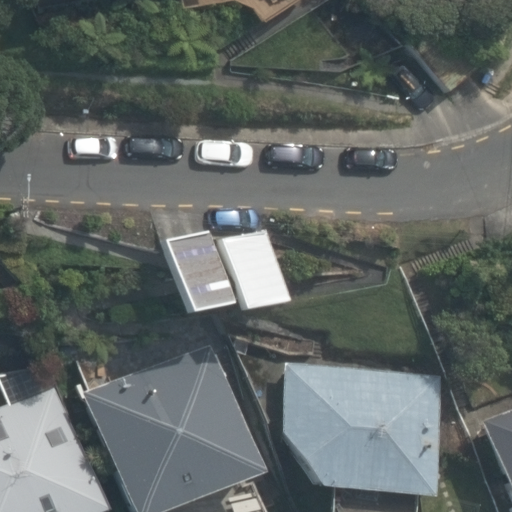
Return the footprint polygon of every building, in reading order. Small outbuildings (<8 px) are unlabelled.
[(217,227),(157,242),(179,331),(281,306),(264,237),(222,248),(217,227)] [(144,511),(250,474),(200,339),(71,387),(116,511),(144,511)] [(440,375),(278,362),(280,450),(300,480),(437,498),(440,375)] [(0,511),(91,511),(40,370),(0,377),(0,511)] [(511,511),(511,402),(472,418),(509,511),(511,511)]
